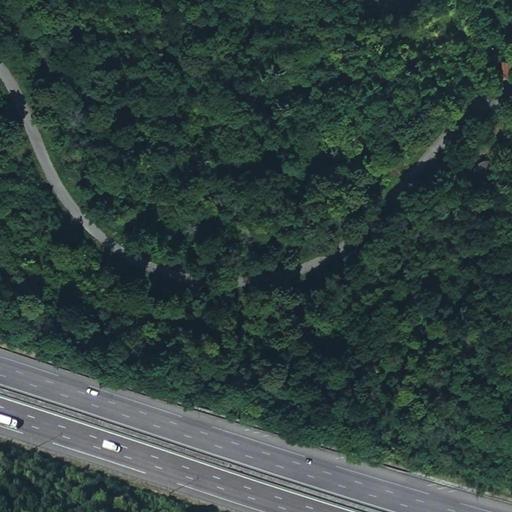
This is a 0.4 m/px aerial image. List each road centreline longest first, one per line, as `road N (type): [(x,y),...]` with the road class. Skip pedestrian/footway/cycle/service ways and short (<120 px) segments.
road 1 (tertiary): [(511,100),(493,107),(446,156),(371,250),(340,270),(229,288),(175,277),(85,214),(0,69)]
road 2 (motorway): [(439,511),(0,372)]
road 3 (motorway): [(0,412),(317,511)]
